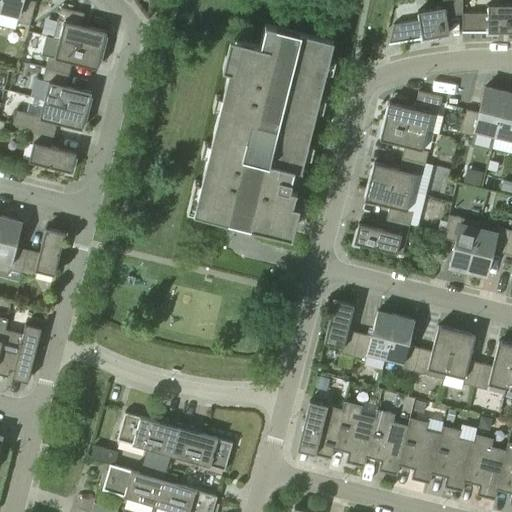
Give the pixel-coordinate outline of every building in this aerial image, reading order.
[(0,0),(0,10),(19,15),(17,21),(30,24),(36,1),(32,0),(0,0)] [(449,33),(446,15),(462,13),(462,12),(462,0),(442,0),(444,6),(417,10),(419,19),(394,23),(389,43),(449,33)] [(511,3),(488,4),(487,12),(462,12),(462,13),(462,31),(511,31),(511,3)] [(85,13),(61,7),(53,37),(59,39),(102,50),(107,31),(82,25),(85,13)] [(295,191),(302,193),(308,171),(300,169),(332,41),(299,33),(299,32),(265,23),(265,25),(266,25),(261,46),(237,40),(195,211),(284,234),(295,191)] [(46,68),(69,74),(72,62),(97,68),(102,50),(59,39),(53,37),(46,35),(41,54),(49,56),(46,68)] [(49,81),(44,99),(87,110),(92,92),(67,85),(69,74),(46,68),(43,80),(49,81)] [(491,150),(495,135),(506,92),(485,87),(478,112),(466,108),(460,132),(473,135),(470,145),(491,150)] [(437,114),(441,102),(442,96),(418,90),(414,108),(389,102),(384,120),(427,131),(439,133),(443,115),(437,114)] [(511,93),(506,92),(495,135),(511,138),(511,93)] [(82,129),(87,110),(44,99),(40,116),(16,110),(13,124),(31,128),(54,134),(57,122),(82,129)] [(422,149),(427,131),(384,120),(380,139),(405,145),(402,157),(425,163),(428,151),(422,149)] [(51,146),(54,134),(31,128),(28,140),(34,142),(29,161),(72,171),(76,152),(51,146)] [(422,175),(425,163),(402,157),(399,169),(374,162),(369,181),(412,191),(416,173),(422,175)] [(511,192),(511,181),(504,180),(502,190),(511,193),(511,192)] [(407,210),(412,191),(369,181),(364,199),(389,206),(386,217),(410,223),(413,211),(407,210)] [(467,271),(478,228),(480,222),(449,214),(447,222),(445,232),(443,238),(455,241),(449,266),(467,271)] [(22,273),(28,249),(16,246),(22,221),(4,217),(0,231),(0,270),(9,273),(10,270),(22,273)] [(402,254),(410,223),(386,217),(384,229),(358,223),(354,242),(402,254)] [(438,230),(445,232),(447,222),(441,220),(438,230)] [(40,252),(28,249),(22,273),(34,276),(35,270),(54,275),(65,232),(46,227),(40,252)] [(496,232),(478,228),(467,271),(486,275),(492,250),(504,253),(510,229),(498,227),(496,232)] [(420,228),(418,236),(426,238),(428,230),(420,228)] [(341,353),(353,356),(359,332),(348,329),(354,304),(335,299),(324,342),(343,347),(341,353)] [(367,353),(385,357),(396,315),(377,310),(371,335),(359,332),(353,356),(365,359),(367,353)] [(402,368),(414,371),(420,347),(408,344),(414,319),(396,315),(385,357),(403,362),(402,368)] [(0,348),(5,329),(6,329),(8,318),(0,316),(0,348)] [(0,348),(0,373),(8,376),(10,370),(29,375),(41,327),(26,323),(23,333),(6,329),(5,329),(0,348)] [(444,379),(446,373),(456,330),(438,325),(431,350),(420,347),(414,371),(444,379)] [(462,383),(474,386),(480,363),(469,360),(475,335),(456,330),(446,373),(464,377),(462,383)] [(488,383),(506,388),(511,364),(511,343),(498,340),(492,366),(480,363),(474,386),(486,389),(488,383)] [(364,376),(376,379),(381,361),(369,358),(364,376)] [(326,390),(329,377),(320,375),(317,388),(326,390)] [(309,400),(299,440),(297,449),(331,458),(334,449),(333,448),(343,409),(342,408),(309,400)] [(414,409),(424,412),(426,403),(416,400),(414,409)] [(364,466),(366,457),(376,417),(375,417),(360,413),(362,405),(344,401),(342,408),(343,409),(333,448),(334,449),(348,452),(346,462),(364,466)] [(397,475),(399,465),(398,465),(408,425),(407,425),(393,421),(395,413),(377,409),(375,417),(376,417),(366,457),(381,461),(378,470),(397,475)] [(457,411),(451,409),(448,418),(455,420),(457,411)] [(117,440),(171,455),(180,423),(166,419),(165,423),(125,412),(117,440)] [(478,427),(489,429),(491,418),(480,416),(478,427)] [(399,465),(413,469),(411,478),(429,483),(432,473),(431,473),(441,433),(440,433),(426,429),(428,422),(409,417),(407,425),(408,425),(398,465),(399,465)] [(194,427),(180,423),(171,455),(225,470),(233,442),(193,431),(194,427)] [(474,441),(473,441),(458,437),(460,430),(442,425),(440,433),(441,433),(431,473),(432,473),(446,477),(444,486),(462,491),(465,482),(464,481),(474,441)] [(475,433),(473,441),(474,441),(464,481),(465,482),(479,485),(476,495),(495,499),(497,490),(496,489),(507,450),(506,449),(491,446),(493,438),(475,433)] [(511,442),(508,442),(506,449),(507,450),(496,489),(497,490),(511,493),(509,503),(511,503),(511,442)] [(91,457),(105,461),(108,449),(94,446),(91,457)] [(102,489),(156,505),(164,479),(141,472),(110,463),(108,470),(110,471),(108,476),(103,474),(99,487),(103,488),(102,489)] [(217,496),(176,483),(178,476),(166,472),(164,479),(156,505),(178,511),(216,511),(218,509),(212,507),(213,502),(215,503),(217,496)] [(94,502),(91,511),(117,511),(118,510),(94,502)]
